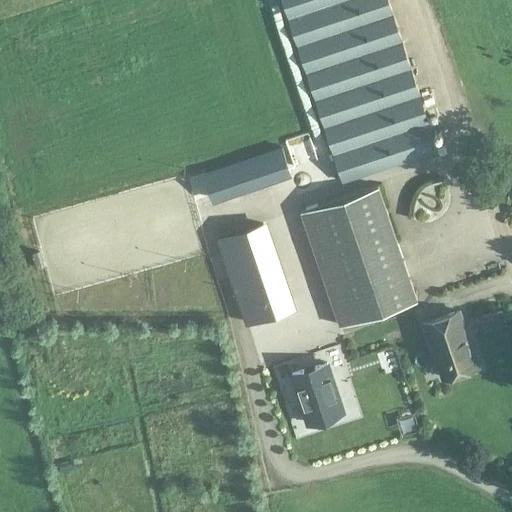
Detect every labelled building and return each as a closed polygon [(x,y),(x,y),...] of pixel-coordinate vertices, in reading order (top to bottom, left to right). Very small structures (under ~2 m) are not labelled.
[(281,0),(342,182),(437,150),(387,0),(281,0)] [(282,145),(201,172),(211,201),(292,174),(282,145)] [(511,163),(502,167),(511,201),(511,163)] [(377,185),(300,211),(339,326),(416,300),(377,185)] [(296,306),(268,222),(222,238),(251,321),(296,306)] [(442,375),(476,364),(458,309),(424,320),(442,375)] [(292,374),(307,424),(342,412),(327,363),(292,374)]
